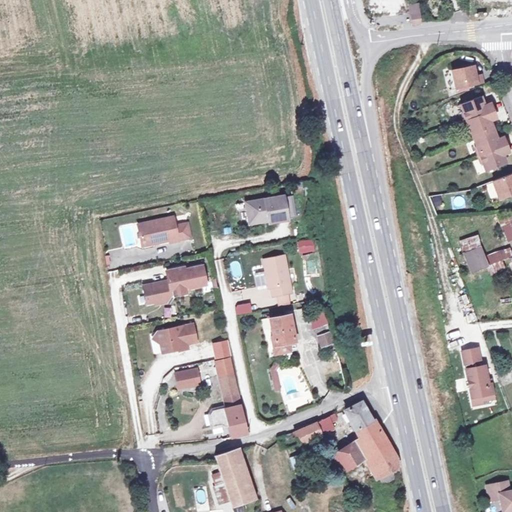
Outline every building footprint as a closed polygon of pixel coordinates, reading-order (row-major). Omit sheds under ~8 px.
[(366,0),(369,10),(400,7),(398,0),(366,0)] [(410,14),(411,24),(422,23),(421,20),(419,6),(409,7),(410,14)] [(452,69),(456,87),(484,80),(481,72),(475,73),(473,64),(452,69)] [(481,93),(461,101),(467,118),(474,134),(481,151),(488,168),(508,160),(504,151),(509,149),(504,134),(498,137),(494,127),(490,117),(496,115),(493,108),(490,100),(485,103),(481,93)] [(329,162),(327,153),(319,155),(321,164),(329,162)] [(511,170),(493,179),(500,196),(511,190),(511,170)] [(244,202),(248,224),(267,220),(268,223),(287,219),(283,195),(244,202)] [(172,217),(137,225),(141,243),(151,241),(152,244),(168,240),(169,243),(177,241),(177,240),(190,237),(186,223),(174,226),(172,217)] [(298,253),(312,252),(311,239),(297,240),(298,253)] [(484,246),(466,252),(473,271),(491,265),(484,246)] [(302,256),(305,273),(319,271),(316,254),(302,256)] [(283,255),(263,259),(268,287),(270,287),(272,296),(291,292),(283,255)] [(183,267),(165,271),(167,281),(157,283),(157,285),(155,286),(154,283),(142,286),(146,304),(154,302),(155,304),(165,302),(170,295),(174,294),(175,297),(185,294),(184,292),(188,291),(188,288),(198,286),(198,282),(205,281),(202,265),(187,269),(187,271),(184,272),(183,267)] [(479,275),(473,277),(476,288),(482,286),(479,275)] [(233,305),(235,315),(251,312),(249,302),(233,305)] [(308,308),(314,325),(317,324),(324,322),(318,306),(308,308)] [(290,313),(271,317),(274,335),(276,344),(272,345),(274,353),(288,350),(286,342),(295,340),(290,313)] [(274,335),(271,317),(261,319),(265,337),(274,335)] [(324,322),(317,324),(324,346),(334,343),(327,321),(324,322)] [(192,324),(157,331),(159,344),(161,353),(178,349),(178,351),(188,348),(187,344),(196,342),(192,324)] [(318,347),(324,346),(317,324),(314,325),(312,326),(318,347)] [(464,351),(473,396),(481,394),(482,399),(495,397),(492,383),(489,384),(488,379),(485,365),(482,366),(479,348),(464,351)] [(226,404),(239,401),(229,358),(216,361),(226,404)] [(274,383),(278,382),(275,369),(279,364),(275,361),(270,368),(274,383)] [(195,369),(174,374),(177,387),(198,383),(195,369)] [(481,394),(473,396),(474,403),(482,401),(482,399),(481,394)] [(381,474),(401,463),(401,459),(375,418),(372,420),(361,402),(344,410),(359,435),(329,453),(340,472),(370,454),(381,474)] [(240,406),(226,410),(229,425),(232,436),(246,432),(240,406)] [(229,425),(226,410),(225,407),(212,410),(209,414),(212,426),(221,424),(225,426),(229,425)] [(316,423),(319,429),(332,423),(329,417),(316,423)] [(319,429),(316,423),(278,438),(279,442),(284,441),(284,443),(296,439),(298,444),(321,434),(319,429)] [(242,448),(215,455),(231,507),(257,498),(242,448)] [(401,463),(381,474),(385,482),(402,473),(401,463)] [(511,489),(509,490),(507,480),(489,484),(492,499),(500,497),(503,511),(511,508),(511,489)]
